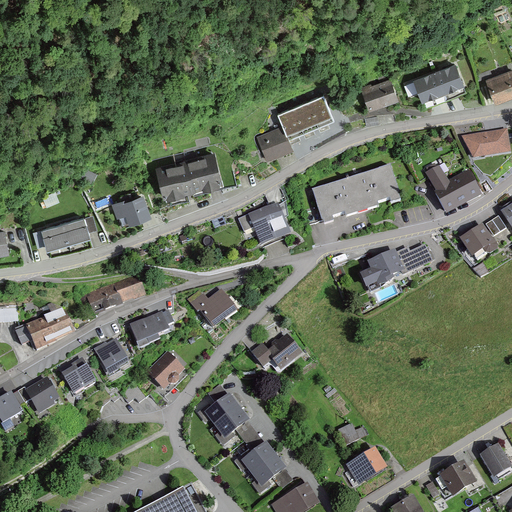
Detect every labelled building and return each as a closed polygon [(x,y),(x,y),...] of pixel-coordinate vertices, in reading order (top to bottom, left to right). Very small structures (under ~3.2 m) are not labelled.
[(454,65),(434,73),(443,96),(443,97),(450,94),(451,98),(465,93),(454,65)] [(476,77),(477,81),(490,75),(489,71),(476,77)] [(443,97),(443,96),(434,73),(405,84),(409,96),(418,92),(424,109),(432,106),(430,102),(443,97)] [(493,101),(511,94),(511,73),(502,77),(501,74),(498,76),(499,79),(486,83),(493,101)] [(368,109),(396,99),(390,81),(361,91),(368,109)] [(321,95),(306,101),(316,126),(331,119),(321,95)] [(306,101),(292,107),(302,132),(316,126),(306,101)] [(288,138),(302,132),(292,107),(276,114),(282,128),(288,141),(289,140),(288,138)] [(365,127),(377,124),(376,117),(364,120),(365,127)] [(291,149),(288,141),(282,128),(257,138),(266,159),(291,149)] [(507,132),(463,138),(474,157),(511,152),(507,132)] [(181,192),(185,191),(202,187),(201,182),(207,181),(210,182),(216,181),(217,183),(220,182),(212,155),(156,169),(160,181),(158,183),(160,185),(164,197),(167,196),(166,194),(172,192),(174,190),(180,188),(181,192)] [(376,204),(399,197),(389,167),(348,180),(347,178),(345,179),(346,181),(311,191),(321,222),(344,215),(345,218),(377,208),(376,204)] [(444,212),(478,194),(469,176),(448,187),(437,168),(426,174),(433,185),(430,186),(444,212)] [(129,222),(148,215),(141,197),(123,204),(122,201),(112,205),(117,217),(126,213),(129,222)] [(511,203),(500,211),(511,229),(511,203)] [(256,233),(282,221),(276,207),(250,218),(256,233)] [(505,230),(497,217),(491,221),(499,234),(505,230)] [(88,235),(87,232),(85,224),(84,225),(83,218),(62,224),(67,242),(88,235)] [(282,221),(256,233),(261,244),(262,244),(263,245),(282,237),(282,236),(287,233),(282,221)] [(492,238),(499,234),(491,221),(484,225),(492,238)] [(45,248),(67,242),(62,224),(41,230),(43,237),(42,237),(45,248)] [(488,240),(480,228),(474,232),(472,229),(460,237),(472,256),(483,249),(485,253),(489,254),(495,250),(495,247),(492,241),(488,240)] [(429,263),(423,248),(408,255),(415,269),(429,263)] [(365,286),(400,271),(392,254),(369,264),(373,272),(361,277),(365,286)] [(480,265),(472,270),(479,278),(486,274),(480,265)] [(121,304),(119,300),(143,292),(137,278),(117,286),(87,297),(93,314),(121,304)] [(222,320),(220,318),(233,308),(221,292),(207,303),(202,296),(191,305),(197,312),(199,311),(212,328),(222,320)] [(0,323),(17,322),(15,308),(0,309),(0,323)] [(35,348),(71,332),(61,309),(55,312),(54,308),(49,310),(51,314),(43,317),(45,320),(15,332),(21,346),(31,341),(35,348)] [(168,312),(132,327),(139,344),(176,329),(168,312)] [(299,354),(286,338),(278,344),(278,343),(275,343),(273,344),(272,347),(273,348),(267,353),(262,347),(252,355),(264,370),(273,362),(279,369),(299,354)] [(130,362),(116,341),(97,354),(110,375),(130,362)] [(167,355),(148,374),(162,388),(168,382),(170,384),(174,384),(177,381),(177,377),(175,376),(181,370),(167,355)] [(63,376),(75,396),(98,382),(86,362),(63,376)] [(51,401),(56,398),(46,380),(26,392),(23,388),(17,392),(24,404),(30,400),(36,410),(42,406),(44,409),(52,404),(51,401)] [(0,419),(2,423),(20,412),(10,394),(0,399),(0,419)] [(227,397),(206,413),(215,425),(236,409),(227,397)] [(215,425),(225,438),(246,421),(236,409),(215,425)] [(345,446),(366,436),(362,430),(355,434),(350,425),(338,431),(345,446)] [(264,445),(243,461),(252,473),(273,457),(264,445)] [(492,476),(509,465),(497,446),(480,456),(492,476)] [(383,468),(373,451),(348,466),(357,482),(363,478),(364,480),(383,468)] [(252,473),(261,486),(283,469),(273,457),(252,473)] [(448,486),(453,495),(472,483),(468,477),(472,475),(468,469),(467,467),(465,468),(466,471),(465,471),(462,465),(436,481),(441,490),(448,486)] [(432,499),(438,495),(432,483),(425,487),(432,499)] [(301,511),(316,503),(305,487),(280,502),(286,511),(301,511)] [(192,511),(181,489),(134,511),(192,511)] [(418,511),(411,499),(393,509),(394,511),(418,511)]
